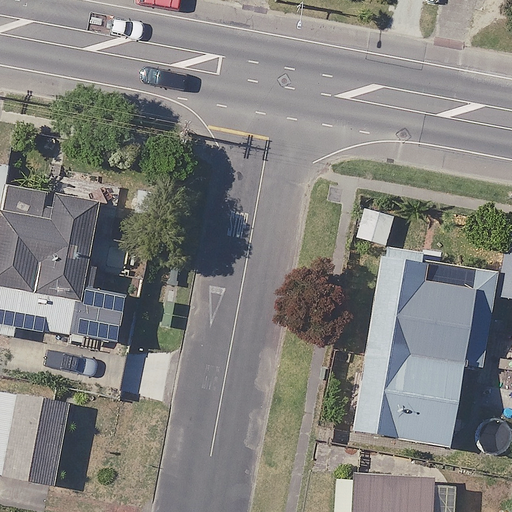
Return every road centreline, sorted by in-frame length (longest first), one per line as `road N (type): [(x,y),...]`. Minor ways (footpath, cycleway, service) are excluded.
road 1 (residential): [(281,75),(203,511)]
road 2 (trunk): [(281,75),(21,29)]
road 3 (trunk): [(511,118),(281,75)]
